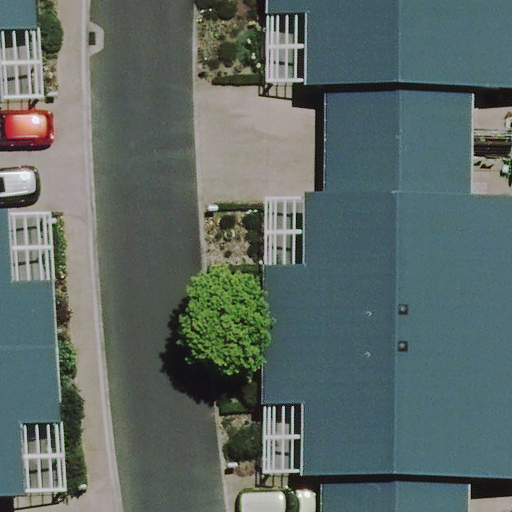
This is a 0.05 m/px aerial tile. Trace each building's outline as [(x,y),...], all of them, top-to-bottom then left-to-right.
[(0,0),(0,113),(43,111),(37,0),(0,0)] [(335,98),(439,101),(469,102),(511,103),(511,0),(275,0),(272,96),(335,98)] [(338,481),(465,485),(511,486),(511,213),(465,212),(469,102),(439,101),(335,98),(332,202),(269,201),(261,479),(338,481)] [(56,306),(52,224),(0,226),(0,501),(66,498),(56,306)] [(464,511),(465,485),(338,481),(336,511),(464,511)]
